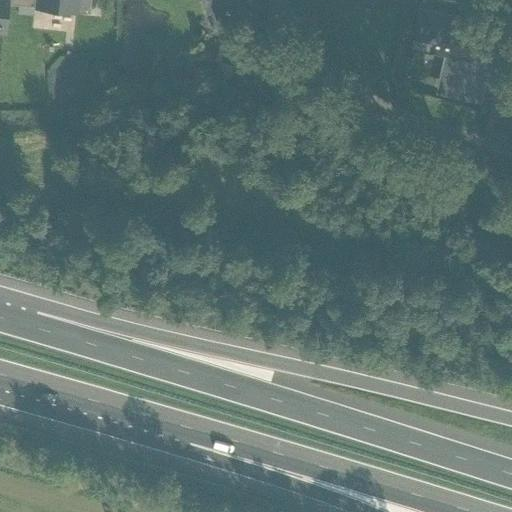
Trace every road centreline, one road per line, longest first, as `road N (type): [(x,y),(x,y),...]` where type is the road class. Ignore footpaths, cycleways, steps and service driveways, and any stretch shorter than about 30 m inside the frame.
road 1 (motorway): [(511,477),(33,329)]
road 2 (motorway): [(511,419),(104,325),(33,329)]
road 3 (motorway): [(192,431),(469,511)]
road 4 (motorway): [(0,376),(192,431)]
road 5 (motorway): [(192,431),(273,479),(363,511)]
